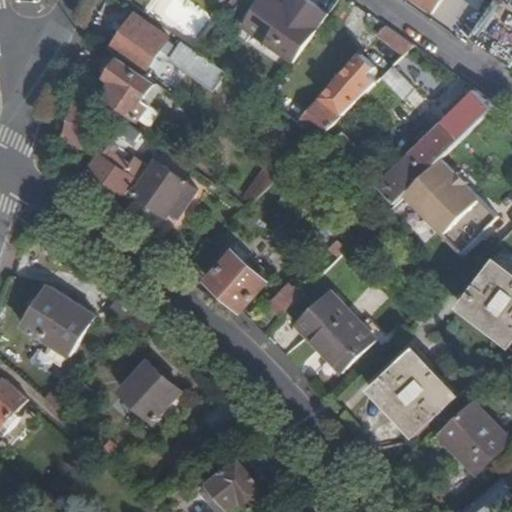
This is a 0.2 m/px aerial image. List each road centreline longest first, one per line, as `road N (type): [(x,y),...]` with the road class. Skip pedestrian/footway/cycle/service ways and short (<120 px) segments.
road 1 (tertiary): [(374,511),(219,330),(9,166)]
road 2 (residential): [(9,166),(76,0)]
road 3 (residential): [(376,0),(511,95)]
road 4 (residential): [(0,21),(9,166)]
